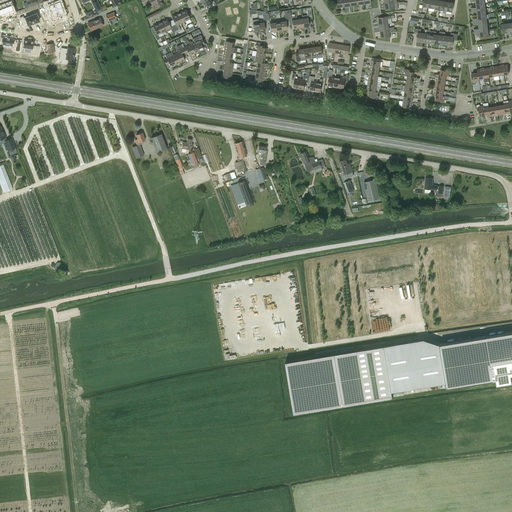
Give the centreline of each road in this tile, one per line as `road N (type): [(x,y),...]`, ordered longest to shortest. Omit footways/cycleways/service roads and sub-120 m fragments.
road 1 (unclassified): [(0,314),(278,257),(511,222)]
road 2 (unclassified): [(511,218),(506,185),(492,175),(73,104)]
road 3 (residential): [(320,98),(275,91),(279,47),(335,24)]
